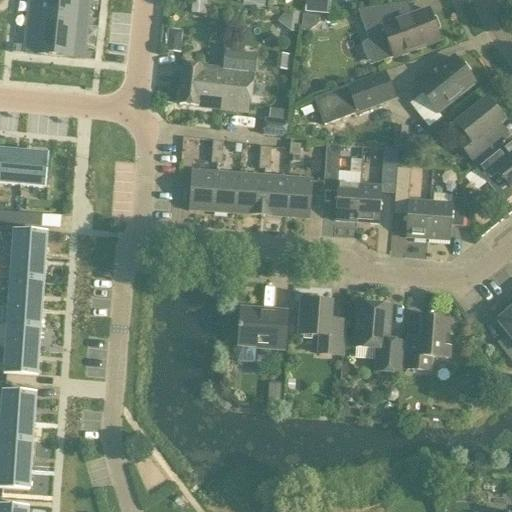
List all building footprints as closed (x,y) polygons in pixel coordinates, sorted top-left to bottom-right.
[(29,0),(27,17),(57,20),(58,0),(29,0)] [(58,0),(57,20),(86,23),(87,19),(88,0),(58,0)] [(330,13),(331,0),(319,0),(308,0),(308,12),(330,13)] [(368,67),(392,58),(393,59),(439,42),(428,11),(412,16),(407,3),(357,12),(368,40),(361,46),(368,67)] [(302,16),(300,31),(309,32),(317,26),(318,17),(302,16)] [(24,47),(23,55),(53,58),(57,20),(27,17),(24,47)] [(86,23),(86,27),(98,28),(99,20),(87,19),(86,23)] [(57,20),(53,58),(83,61),(83,53),(86,27),(86,23),(57,20)] [(13,46),(12,54),(23,55),(24,47),(13,46)] [(225,51),(222,70),(223,70),(219,111),(249,114),(255,55),(225,51)] [(83,53),(83,61),(94,62),(95,54),(83,53)] [(464,66),(457,67),(454,62),(419,90),(436,111),(471,83),(468,79),(470,72),(464,66)] [(178,106),(219,111),(223,70),(222,70),(183,66),(178,106)] [(395,99),(385,72),(313,100),(323,127),(395,99)] [(509,138),(499,125),(503,121),(486,99),(455,124),(462,134),(453,141),(473,166),(509,138)] [(264,119),(262,137),(285,140),(287,121),(264,119)] [(212,143),(211,164),(222,165),(223,144),(212,143)] [(290,145),(289,156),(292,156),(292,163),(299,164),(300,145),(290,145)] [(326,146),(323,184),(336,185),(335,192),(333,222),(356,224),(359,187),(360,174),(347,173),(338,173),(340,147),(326,146)] [(260,149),(258,170),(269,170),(271,149),(260,149)] [(511,190),(510,188),(511,186),(511,156),(510,158),(502,149),(476,171),(489,186),(501,202),(507,203),(511,198),(511,190)] [(384,150),(381,189),(395,190),(396,169),(397,151),(384,150)] [(23,155),(0,152),(0,184),(20,186),(23,155)] [(47,157),(23,155),(20,186),(44,189),(47,157)] [(394,201),(407,202),(410,170),(397,169),(394,195),(394,201)] [(187,212),(212,214),(215,174),(190,172),(187,212)] [(239,176),(215,174),(212,214),(236,215),(239,176)] [(263,178),(239,176),(236,215),(260,217),(263,178)] [(287,179),(263,178),(260,217),(284,219),(287,179)] [(312,181),(287,179),(284,219),(309,221),(312,181)] [(359,187),(356,224),(379,225),(381,194),(381,189),(359,187)] [(452,200),(451,206),(429,204),(427,241),(449,242),(451,227),(462,228),(464,201),(452,200)] [(429,204),(407,202),(404,239),(427,241),(429,204)] [(17,214),(0,212),(0,226),(16,227),(17,214)] [(41,229),(41,228),(42,215),(17,214),(16,227),(41,229)] [(1,255),(12,256),(44,258),(46,234),(14,232),(13,245),(2,245),(1,255)] [(12,256),(10,280),(42,282),(44,258),(12,256)] [(10,280),(9,303),(41,306),(42,282),(10,280)] [(346,321),(330,320),(331,304),(300,302),(298,336),(317,338),(316,356),(343,358),(346,321)] [(9,303),(7,327),(39,329),(41,306),(9,303)] [(404,343),(388,341),(391,309),(357,306),(353,350),(375,352),(373,373),(401,375),(404,343)] [(259,310),(240,309),(238,342),(254,343),(253,348),(282,351),(285,316),(259,314),(259,310)] [(511,309),(495,322),(506,336),(496,344),(511,364),(511,309)] [(431,374),(432,359),(447,360),(450,323),(421,320),(420,336),(406,335),(403,371),(431,374)] [(7,327),(6,351),(37,353),(39,329),(7,327)] [(36,378),(37,353),(6,351),(4,375),(36,378)] [(1,417),(33,419),(35,396),(3,393),(1,417)] [(0,429),(0,430),(0,441),(31,444),(33,419),(1,417),(0,416),(0,429)] [(0,441),(0,465),(30,467),(31,444),(0,441)] [(0,489),(28,492),(30,467),(0,465),(0,489)]
